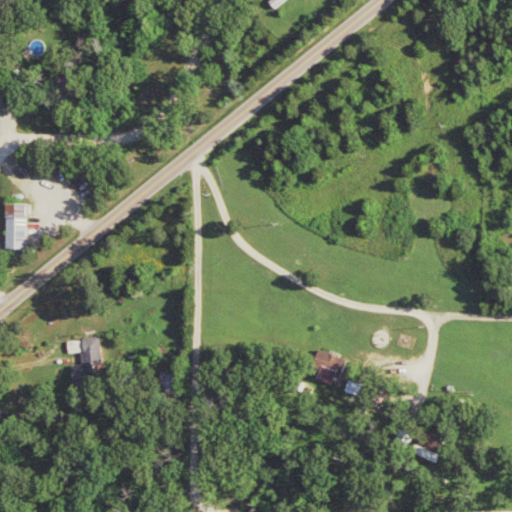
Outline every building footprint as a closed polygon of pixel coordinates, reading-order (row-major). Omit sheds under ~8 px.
[(1,22),(11,21),(11,6),(1,6),(1,22)] [(62,114),(91,92),(73,68),(44,90),(62,114)] [(0,90),(17,90),(17,76),(0,75),(0,90)] [(13,248),(33,248),(34,203),(13,203),(13,248)] [(73,341),(73,353),(87,352),(86,340),(73,341)] [(319,367),(326,370),(323,379),(338,384),(343,369),(349,371),(353,359),(324,350),(319,367)] [(368,384),(354,380),(351,392),(365,396),(368,384)] [(413,447),(419,434),(406,429),(400,442),(413,447)] [(440,445),(443,437),(425,432),(419,454),(444,462),(448,447),(440,445)]
